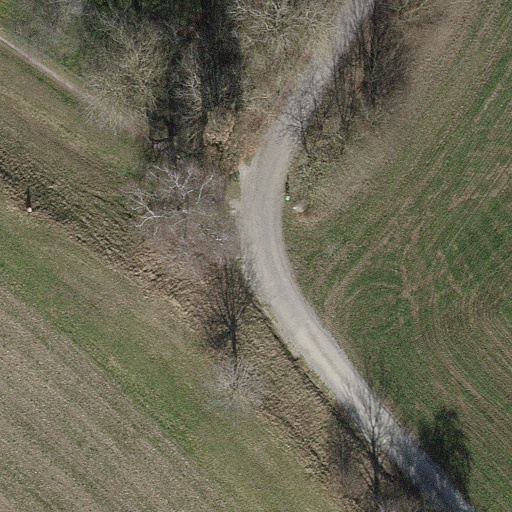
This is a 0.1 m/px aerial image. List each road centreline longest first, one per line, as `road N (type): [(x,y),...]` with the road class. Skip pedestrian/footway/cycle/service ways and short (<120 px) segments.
road 1 (track): [(252,220),(284,321),(443,511)]
road 2 (residential): [(366,0),(290,124),(252,220)]
